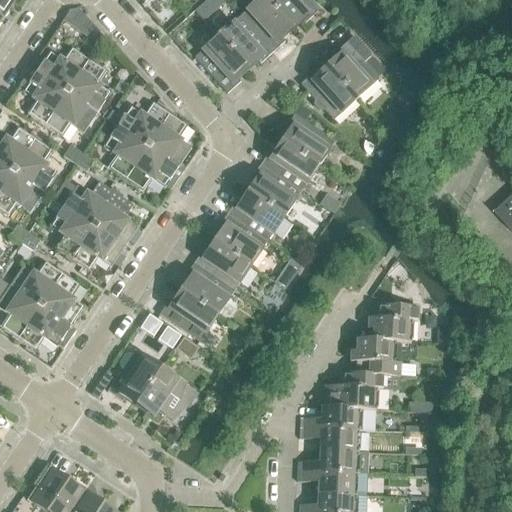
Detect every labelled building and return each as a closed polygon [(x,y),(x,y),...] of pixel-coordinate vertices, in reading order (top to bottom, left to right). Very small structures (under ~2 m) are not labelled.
[(13,4),(6,0),(0,0),(0,21),(1,22),(13,4)] [(220,0),(208,0),(216,9),(223,2),(220,0)] [(288,28),(261,0),(259,0),(238,19),(271,55),(284,44),(278,37),(288,28)] [(303,0),(261,0),(288,28),(297,19),(303,26),(316,14),(303,0)] [(68,13),(62,23),(73,30),(76,30),(87,22),(77,11),(68,13)] [(271,55),(238,19),(216,39),(243,69),(253,60),(259,66),(271,55)] [(243,69),(216,39),(193,60),(226,96),(239,84),(233,78),(243,69)] [(328,72),(328,73),(355,102),(378,82),(376,80),(382,74),(382,70),(373,60),(370,61),(364,66),(345,45),(332,57),(334,59),(338,64),(328,72)] [(48,54),(35,75),(65,95),(87,62),(70,50),(62,63),(48,54)] [(105,74),(87,62),(65,95),(96,116),(109,96),(96,87),(105,74)] [(65,95),(35,75),(29,71),(18,88),(23,92),(21,95),(34,104),(26,117),(43,128),(65,95)] [(312,75),(299,87),(332,123),(355,102),(328,73),(318,81),(314,77),(312,75)] [(65,95),(43,128),(60,140),(69,127),(82,136),(96,116),(65,95)] [(129,109),(115,129),(146,150),(168,117),(151,105),(142,118),(129,109)] [(185,128),(168,117),(146,150),(176,170),(190,150),(177,141),(185,128)] [(291,136),(283,147),(316,170),(334,144),(293,117),(283,132),(291,136)] [(382,123),(380,126),(387,131),(391,124),(388,122),(382,123)] [(146,150),(115,129),(102,149),(115,158),(106,171),(123,183),(146,150)] [(0,167),(11,175),(34,142),(17,130),(8,143),(0,137),(0,167)] [(51,153),(34,142),(11,175),(42,195),(56,175),(42,166),(51,153)] [(268,153),(259,167),(300,195),(316,170),(283,147),(276,158),(268,153)] [(69,148),(66,153),(79,163),(83,157),(69,148)] [(146,150),(123,183),(141,195),(149,182),(163,191),(164,189),(169,193),(181,176),(175,172),(176,170),(146,150)] [(79,163),(66,153),(62,159),(76,168),(79,163)] [(92,163),(83,157),(79,163),(89,169),(92,163)] [(89,169),(79,163),(76,168),(85,174),(89,169)] [(0,191),(11,175),(0,167),(0,191)] [(300,195),(259,167),(250,181),(257,186),(250,197),(283,220),(300,195)] [(11,175),(0,191),(0,215),(6,220),(15,207),(28,216),(42,195),(11,175)] [(75,189),(62,209),(92,229),(115,196),(97,185),(89,198),(75,189)] [(132,208),(115,196),(92,229),(123,250),(127,244),(135,232),(136,230),(123,221),(132,208)] [(235,203),(225,217),(266,244),(283,220),(250,197),(242,208),(235,203)] [(511,198),(494,214),(511,233),(511,232),(511,198)] [(92,229),(62,209),(48,229),(61,238),(53,251),(70,263),(92,229)] [(266,244),(225,217),(216,231),(223,236),(216,247),(249,269),(266,244)] [(16,227),(12,233),(25,242),(29,237),(16,227)] [(92,229),(70,263),(87,274),(96,261),(109,270),(112,267),(118,257),(123,250),(92,229)] [(135,232),(127,244),(132,248),(140,235),(135,232)] [(25,242),(12,233),(8,238),(22,248),(25,242)] [(39,243),(29,237),(25,242),(35,249),(39,243)] [(35,249),(25,242),(22,248),(31,254),(35,249)] [(201,253),(192,267),(232,294),(249,269),(216,247),(209,258),(201,253)] [(118,257),(112,267),(117,270),(123,260),(118,257)] [(22,268),(8,288),(39,309),(61,276),(44,264),(35,277),(22,268)] [(232,294),(192,267),(182,281),(190,286),(182,296),(216,319),(232,294)] [(78,287),(61,276),(39,309),(69,330),(83,309),(70,300),(78,287)] [(281,276),(274,286),(283,292),(289,281),(281,276)] [(39,309),(8,288),(0,300),(0,312),(8,318),(0,328),(0,331),(16,342),(39,309)] [(168,302),(158,317),(198,344),(216,319),(182,296),(175,307),(168,302)] [(372,332),(371,342),(371,344),(394,345),(410,345),(411,324),(417,324),(417,310),(373,308),(372,321),(367,321),(366,331),(372,332)] [(74,333),(69,330),(39,309),(16,342),(33,354),(42,341),(55,350),(56,348),(62,352),(74,333)] [(183,340),(175,352),(190,362),(198,351),(183,340)] [(354,365),(354,376),(353,378),(382,379),(398,380),(399,365),(393,365),(394,345),(371,344),(371,342),(355,342),(355,354),(349,353),(349,364),(354,365)] [(125,397),(136,404),(158,370),(133,354),(106,394),(120,404),(125,397)] [(158,370),(136,404),(147,411),(142,419),(157,429),(164,418),(171,422),(195,396),(184,388),(158,370)] [(106,374),(90,397),(95,400),(111,378),(106,374)] [(337,400),(336,411),(336,412),(359,413),(375,414),(375,392),(381,392),(382,379),(353,378),(354,376),(338,376),(337,389),(332,389),(331,400),(337,400)] [(303,421),(302,431),(358,434),(359,413),(336,412),(336,411),(320,410),(320,422),(303,421)] [(358,434),(302,431),(302,441),(319,442),(318,454),(357,455),(358,434)] [(357,455),(318,454),(318,465),(301,464),(300,474),(356,477),(357,455)] [(26,502),(40,511),(71,511),(84,494),(48,470),(26,502)] [(368,477),(356,477),(300,474),(300,485),(317,485),(316,497),(367,499),(368,477)] [(110,511),(84,494),(71,511),(110,511)] [(366,511),(367,499),(316,497),(316,508),(299,507),(298,511),(366,511)]
